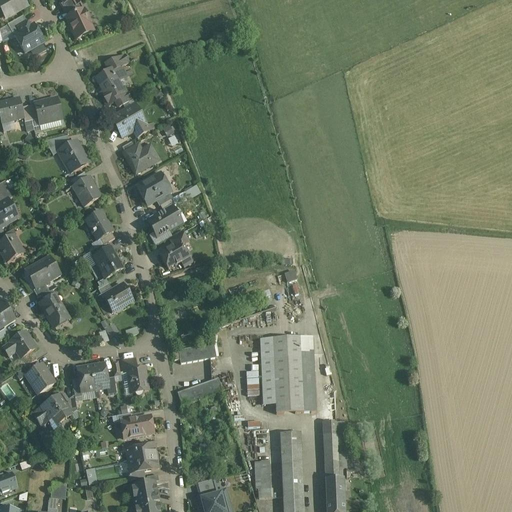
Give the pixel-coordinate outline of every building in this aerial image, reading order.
[(20,0),(3,0),(0,2),(0,7),(7,19),(26,9),(20,0)] [(72,0),(64,5),(64,4),(60,6),(65,14),(68,12),(76,7),(72,0)] [(76,7),(68,12),(71,18),(84,12),(80,5),(76,7)] [(84,12),(67,20),(76,41),(91,34),(88,28),(90,26),(84,12)] [(23,18),(8,26),(14,39),(17,37),(21,35),(19,30),(27,25),(23,18)] [(44,44),(34,27),(30,29),(28,25),(27,25),(19,30),(21,35),(17,37),(20,42),(20,46),(25,55),(44,44)] [(124,56),(105,64),(110,73),(96,80),(100,87),(101,87),(105,93),(102,95),(108,107),(116,103),(128,96),(125,91),(123,92),(116,81),(126,75),(123,68),(129,64),(124,56)] [(128,96),(116,103),(119,109),(132,102),(128,96)] [(19,100),(0,104),(0,118),(2,126),(24,121),(24,120),(22,110),(19,100)] [(55,101),(35,106),(38,121),(40,126),(59,122),(60,121),(55,101)] [(38,121),(35,106),(29,108),(32,122),(38,121)] [(32,122),(29,108),(22,110),(24,120),(24,121),(25,124),(32,122)] [(137,116),(133,118),(129,111),(111,121),(122,140),(133,133),(146,126),(146,125),(143,126),(137,116)] [(32,122),(25,124),(27,135),(34,133),(32,122)] [(146,126),(133,133),(138,140),(150,133),(146,126)] [(67,138),(45,143),(51,155),(57,152),(58,154),(72,146),(67,138)] [(58,154),(71,176),(89,165),(77,143),(72,146),(58,154)] [(132,144),(122,149),(125,154),(133,150),(135,149),(132,144)] [(151,147),(136,155),(133,150),(125,154),(124,155),(136,176),(159,162),(151,147)] [(85,174),(72,182),(75,187),(88,180),(85,174)] [(161,175),(137,189),(148,208),(156,203),(170,195),(172,194),(161,175)] [(101,200),(89,179),(88,180),(75,187),(72,189),(85,209),(101,200)] [(10,192),(5,183),(0,185),(0,197),(8,193),(10,192)] [(8,193),(0,197),(0,206),(8,202),(12,200),(8,193)] [(170,195),(156,203),(159,208),(160,208),(172,201),(173,200),(170,195)] [(172,201),(160,208),(163,213),(172,208),(172,209),(175,207),(172,201)] [(0,206),(0,229),(18,219),(8,202),(0,206)] [(163,213),(147,223),(157,241),(183,226),(172,209),(172,208),(163,213)] [(114,233),(102,213),(86,222),(97,243),(101,241),(112,235),(114,233)] [(13,231),(3,237),(6,242),(14,238),(17,237),(13,231)] [(183,234),(169,242),(173,248),(181,244),(184,249),(189,245),(183,234)] [(112,235),(101,241),(104,247),(108,244),(115,240),(112,235)] [(6,242),(0,245),(0,252),(7,264),(24,255),(14,238),(6,242)] [(104,247),(90,254),(93,260),(111,249),(108,244),(104,247)] [(173,248),(160,256),(168,271),(175,267),(175,268),(190,259),(184,249),(181,244),(173,248)] [(123,270),(111,249),(93,260),(105,280),(123,270)] [(50,259),(28,271),(38,290),(45,286),(61,277),(50,259)] [(298,272),(284,276),(287,284),(301,280),(298,272)] [(109,285),(98,291),(102,298),(103,298),(113,292),(109,285)] [(38,290),(34,292),(38,300),(42,298),(50,294),(45,286),(38,290)] [(113,292),(103,298),(112,315),(133,303),(123,286),(113,292)] [(50,294),(42,298),(45,303),(55,297),(52,292),(50,294)] [(45,303),(40,306),(53,328),(68,320),(55,297),(45,303)] [(0,331),(15,322),(4,304),(0,307),(0,331)] [(115,337),(111,329),(107,331),(111,339),(115,337)] [(6,331),(0,334),(0,342),(10,337),(6,331)] [(105,333),(100,335),(103,345),(109,343),(105,333)] [(37,351),(25,334),(10,344),(10,345),(3,350),(9,359),(17,354),(21,360),(21,361),(32,354),(37,351)] [(300,339),(273,341),(261,341),(264,407),(276,406),(276,416),(303,415),(300,339)] [(313,339),(300,339),(303,415),(316,414),(313,339)] [(214,346),(208,347),(210,361),(216,360),(214,346)] [(208,347),(202,348),(204,362),(210,361),(208,347)] [(202,348),(196,349),(199,363),(204,362),(202,348)] [(196,349),(190,350),(193,364),(199,363),(196,349)] [(190,350),(184,351),(187,365),(193,364),(190,350)] [(184,351),(179,352),(180,361),(181,366),(187,365),(184,351)] [(32,354),(21,361),(21,360),(19,361),(25,370),(27,369),(37,362),(32,354)] [(135,361),(122,363),(124,375),(129,374),(128,372),(136,371),(135,361)] [(118,363),(112,364),(114,379),(121,378),(118,363)] [(55,385),(43,366),(25,378),(38,397),(55,385)] [(106,374),(101,367),(91,369),(95,392),(109,390),(106,374)] [(25,370),(16,376),(20,382),(26,378),(25,378),(30,374),(27,369),(25,370)] [(91,369),(81,370),(79,379),(81,393),(81,395),(95,392),(91,369)] [(136,371),(128,372),(129,374),(124,375),(124,376),(123,376),(125,387),(125,391),(131,391),(132,396),(135,395),(136,397),(137,398),(139,399),(141,399),(143,398),(144,397),(145,395),(145,393),(148,393),(145,370),(136,371)] [(222,393),(218,380),(212,382),(217,395),(222,393)] [(212,382),(206,384),(211,397),(217,395),(212,382)] [(206,384),(201,386),(206,399),(211,397),(206,384)] [(201,386),(195,388),(200,401),(206,399),(201,386)] [(195,388),(190,390),(194,403),(200,401),(195,388)] [(190,390),(184,392),(189,405),(194,403),(190,390)] [(184,392),(178,395),(182,408),(189,405),(184,392)] [(81,393),(74,394),(75,399),(76,404),(83,403),(81,395),(81,393)] [(65,397),(53,405),(52,402),(46,406),(40,410),(49,424),(49,423),(54,420),(58,426),(60,425),(72,417),(72,416),(64,405),(68,402),(65,397)] [(74,398),(68,402),(64,405),(72,416),(77,412),(76,404),(75,399),(74,398)] [(130,407),(120,408),(122,417),(131,416),(131,415),(130,407)] [(40,410),(33,415),(41,428),(49,424),(40,410)] [(122,417),(117,418),(118,425),(121,424),(132,422),(131,416),(122,417)] [(132,422),(121,424),(124,441),(154,436),(151,418),(132,422)] [(54,420),(49,423),(52,428),(51,428),(54,433),(62,428),(60,425),(58,426),(54,420)] [(336,424),(324,424),(324,438),(337,437),(336,424)] [(303,511),(300,435),(281,436),(284,511),(303,511)] [(337,437),(324,438),(327,504),(340,503),(339,481),(337,437)] [(139,444),(122,447),(123,454),(127,454),(127,453),(140,450),(139,444)] [(140,450),(127,453),(127,454),(129,464),(157,459),(156,454),(155,453),(154,448),(140,450)] [(157,459),(129,464),(131,475),(144,473),(158,471),(157,465),(158,464),(157,459)] [(269,463),(255,464),(256,492),(259,492),(259,491),(270,491),(269,463)] [(144,473),(131,475),(127,476),(129,482),(145,479),(144,473)] [(11,474),(0,478),(0,498),(17,492),(11,474)] [(214,481),(197,485),(200,499),(218,494),(214,481)] [(148,485),(131,488),(135,511),(160,511),(159,504),(160,504),(159,500),(158,500),(155,484),(148,485)] [(67,487),(52,485),(51,501),(59,501),(60,499),(66,499),(67,487)] [(91,489),(85,490),(87,502),(93,501),(91,489)] [(270,491),(259,491),(259,492),(259,500),(273,500),(273,491),(270,491)] [(200,499),(198,499),(201,511),(230,511),(226,492),(218,494),(200,499)]
